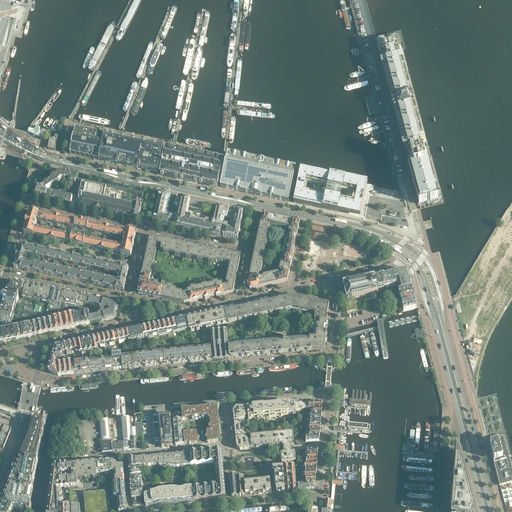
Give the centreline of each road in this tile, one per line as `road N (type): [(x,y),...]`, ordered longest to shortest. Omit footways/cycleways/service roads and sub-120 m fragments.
road 1 (residential): [(332,358),(55,382),(35,374)]
road 2 (primary): [(492,511),(434,291),(413,250)]
road 3 (primary): [(406,257),(424,285),(482,511)]
road 4 (residential): [(413,250),(421,235),(361,0)]
road 5 (primary): [(258,205),(57,160)]
road 6 (residential): [(57,160),(69,124),(225,157)]
road 7 (residential): [(131,302),(144,229),(245,250)]
road 8 (residential): [(124,456),(129,510),(228,501)]
road 9 (residential): [(226,445),(227,406),(328,396)]
road 10 (residential): [(131,302),(3,272)]
road 11 (unclassified): [(39,157),(3,272)]
